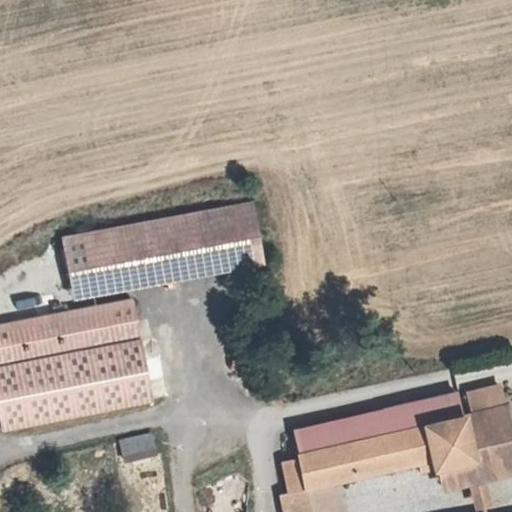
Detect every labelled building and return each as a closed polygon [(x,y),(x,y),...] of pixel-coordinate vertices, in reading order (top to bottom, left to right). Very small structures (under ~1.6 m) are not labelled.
[(253,195),(87,228),(97,278),(264,246),(253,195)] [(128,297),(3,322),(23,420),(147,395),(128,297)] [(466,411),(461,386),(356,411),(361,436),(466,411)] [(481,470),(511,462),(511,406),(510,400),(466,411),(481,470)] [(356,411),(317,420),(323,445),(302,450),(310,478),(341,471),(425,453),(428,465),(444,462),(470,456),(474,480),(483,478),(466,411),(361,436),(356,411)] [(317,420),(297,425),(302,450),(323,445),(317,420)] [(154,428),(124,435),(129,456),(159,449),(154,428)] [(227,437),(200,444),(203,457),(244,447),(240,436),(228,439),(227,437)] [(302,450),(288,454),(294,487),(311,483),(310,478),(302,450)] [(444,462),(449,485),(474,480),(470,456),(444,462)] [(348,511),(341,471),(310,478),(311,483),(317,511),(348,511)] [(468,485),(472,508),(490,505),(486,481),(468,485)] [(317,511),(311,483),(294,487),(286,488),(291,511),(317,511)]
